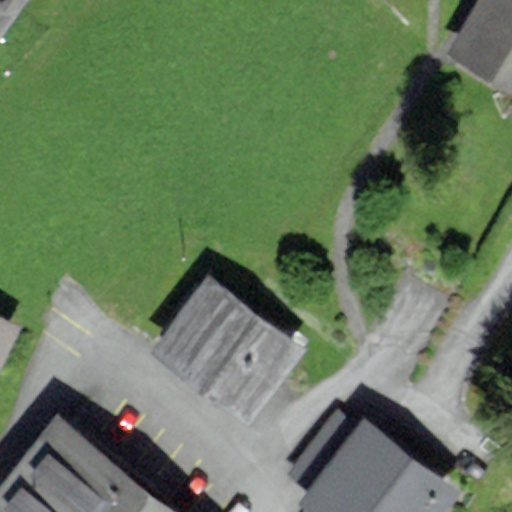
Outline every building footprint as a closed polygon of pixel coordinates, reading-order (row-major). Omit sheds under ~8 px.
[(0,0),(0,17),(12,0),(0,0)] [(511,0),(478,0),(454,44),(511,76),(511,0)] [(297,340),(212,274),(163,338),(248,404),(297,340)] [(0,339),(10,317),(0,311),(0,339)] [(187,511),(54,411),(0,483),(0,511),(187,511)] [(432,511),(453,485),(364,418),(309,491),(336,511),(432,511)]
